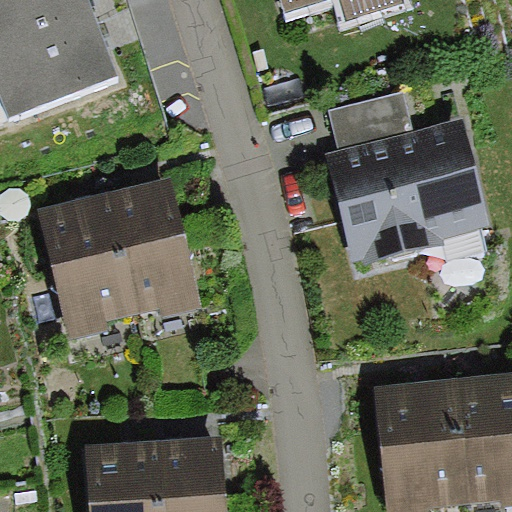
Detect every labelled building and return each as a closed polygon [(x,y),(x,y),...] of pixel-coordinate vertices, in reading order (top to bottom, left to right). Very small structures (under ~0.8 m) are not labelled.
[(0,0),(0,58),(94,21),(85,0),(0,0)] [(286,0),(291,15),(333,0),(339,0),(348,24),(406,4),(405,0),(286,0)] [(119,82),(94,21),(0,58),(0,103),(9,126),(119,82)] [(323,155),(353,264),(492,226),(461,116),(413,130),(402,94),(327,114),(337,151),(323,155)] [(102,198),(132,316),(163,309),(165,317),(199,308),(167,182),(102,198)] [(102,198),(38,214),(70,341),(109,331),(107,323),(132,316),(102,198)] [(511,374),(449,382),(464,511),(511,506),(511,374)] [(449,382),(371,390),(384,511),(463,511),(464,511),(449,382)] [(153,451),(156,511),(226,511),(223,448),(153,451)] [(156,511),(153,451),(89,455),(92,511),(156,511)]
